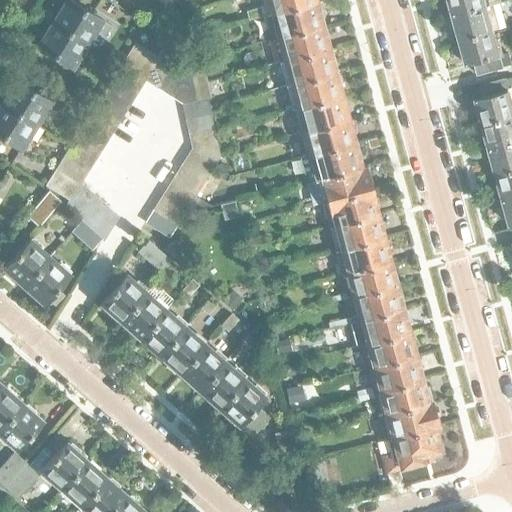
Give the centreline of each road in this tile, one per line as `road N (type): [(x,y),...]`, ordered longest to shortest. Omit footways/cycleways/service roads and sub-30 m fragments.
road 1 (residential): [(382,0),(511,477)]
road 2 (residential): [(233,511),(0,305)]
road 3 (residential): [(511,477),(376,511)]
